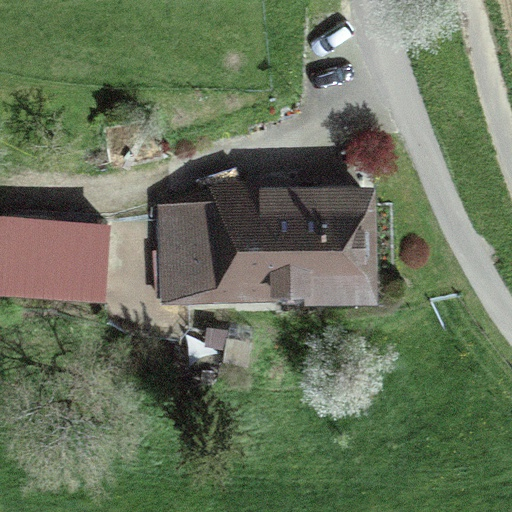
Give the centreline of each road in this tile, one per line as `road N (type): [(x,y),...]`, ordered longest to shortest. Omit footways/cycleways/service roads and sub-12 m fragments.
road 1 (residential): [(511,323),(458,246),(393,89),(374,0)]
road 2 (track): [(511,163),(471,0)]
